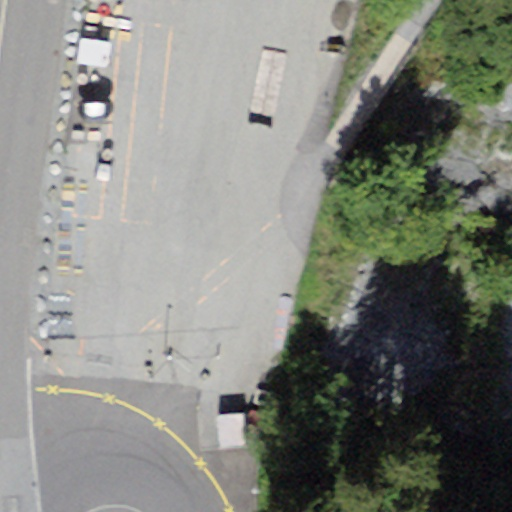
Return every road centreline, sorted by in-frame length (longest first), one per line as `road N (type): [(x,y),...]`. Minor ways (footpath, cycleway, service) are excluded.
road 1 (track): [(421,0),(359,123),(276,233),(201,242),(0,228)]
road 2 (tertiary): [(9,511),(0,283)]
road 3 (tertiary): [(0,218),(17,0)]
